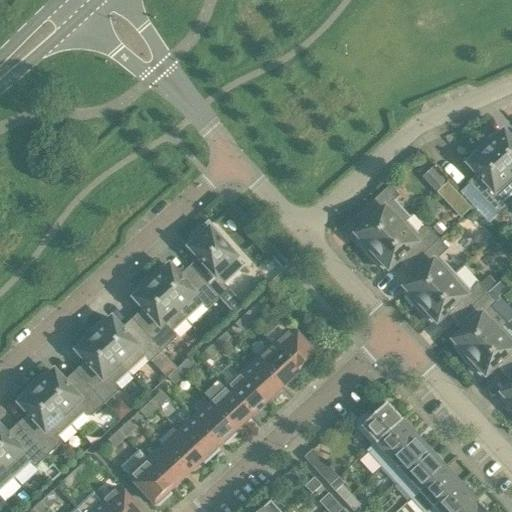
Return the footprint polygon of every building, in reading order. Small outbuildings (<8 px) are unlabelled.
[(488,139),(481,145),(500,166),(511,179),(511,142),(503,133),(498,138),(495,134),(488,139)] [(511,193),(511,179),(481,145),(470,157),(473,161),(467,165),(482,181),(472,190),(497,217),(506,209),(501,203),(511,193)] [(399,197),(389,186),(361,212),(362,213),(363,212),(371,221),(355,235),(360,241),(357,244),(367,257),(406,222),(409,219),(394,202),(399,197)] [(222,238),(208,222),(202,228),(190,241),(193,244),(189,248),(203,264),(194,272),(219,299),(229,290),(224,285),(243,267),(219,241),(222,238)] [(417,234),(406,222),(367,257),(380,269),(383,266),(388,271),(403,256),(411,265),(438,240),(428,229),(423,229),(417,234)] [(447,250),(438,240),(411,265),(419,274),(404,288),(409,294),(405,297),(415,310),(454,275),(438,259),(447,250)] [(160,268),(147,278),(185,321),(202,305),(207,310),(219,299),(194,272),(186,279),(184,276),(179,276),(178,277),(169,267),(164,271),(160,268)] [(469,292),(454,275),(415,310),(428,322),(432,319),(436,324),(452,309),(460,318),(487,294),(477,284),(469,292)] [(185,321),(147,278),(135,291),(138,294),(133,299),(143,309),(142,310),(142,315),(144,318),(137,325),(161,352),(175,339),(176,335),(173,332),(185,321)] [(496,303),(487,294),(460,318),(468,327),(452,341),(457,347),(454,350),(464,364),(502,328),(506,325),(491,308),(496,303)] [(245,315),(252,323),(261,314),(254,306),(245,315)] [(252,323),(245,315),(235,324),(242,331),(252,323)] [(103,321),(89,331),(128,373),(145,358),(150,363),(161,352),(137,325),(129,332),(126,329),(121,329),(120,330),(111,319),(106,324),(103,321)] [(293,327),(292,327),(289,329),(281,321),(264,336),(272,345),(298,373),(303,370),(304,371),(313,363),(314,362),(315,360),(315,359),(315,358),(314,357),(302,344),(305,341),(306,340),(306,339),(307,338),(307,337),(306,336),(306,335),(299,327),(298,327),(297,326),(296,326),(295,326),(294,326),(293,327)] [(511,338),(502,328),(464,364),(477,375),(480,372),(485,377),(500,363),(509,371),(511,368),(511,338)] [(128,373),(89,331),(78,344),(81,347),(76,352),(85,362),(84,363),(84,367),(87,371),(79,378),(104,405),(118,392),(118,388),(115,385),(128,373)] [(213,344),(220,351),(230,343),(223,335),(213,344)] [(220,351),(213,344),(204,352),(211,360),(220,351)] [(266,351),(257,359),(283,388),(298,373),(272,345),(266,351)] [(257,359),(241,374),(267,402),(283,388),(257,359)] [(177,368),(184,376),(194,367),(187,360),(177,368)] [(184,376),(177,368),(168,377),(175,385),(184,376)] [(511,368),(509,371),(511,375),(511,384),(501,395),(505,400),(502,403),(511,415),(511,368)] [(46,373),(32,384),(70,426),(83,414),(86,417),(90,417),(104,405),(79,378),(71,385),(68,382),(64,382),(63,382),(54,372),(49,376),(46,373)] [(241,374),(225,389),(251,417),(267,402),(241,374)] [(70,426),(32,384),(21,396),(24,399),(18,404),(28,415),(27,416),(26,420),(29,423),(22,430),(46,457),(60,445),(61,440),(58,437),(70,426)] [(225,389),(209,403),(237,433),(249,422),(247,420),(251,417),(225,389)] [(150,402),(157,410),(166,401),(159,393),(150,402)] [(157,410),(150,402),(140,411),(147,418),(157,410)] [(209,403),(193,418),(219,446),(223,443),(225,444),(237,433),(209,403)] [(371,445),(372,446),(373,447),(401,421),(401,422),(386,405),(372,417),(368,416),(364,416),(360,419),(358,422),(357,426),(358,430),(371,445)] [(193,418),(178,432),(205,462),(217,451),(215,450),(219,446),(193,418)] [(367,452),(382,468),(415,437),(401,422),(401,421),(373,447),(372,446),(367,452)] [(118,431),(125,439),(134,430),(127,423),(118,431)] [(0,464),(13,479),(30,463),(34,468),(46,457),(22,430),(14,438),(11,434),(6,434),(5,435),(0,429),(0,464)] [(125,439),(118,431),(108,440),(115,448),(125,439)] [(178,432),(162,447),(187,475),(202,461),(204,463),(205,462),(178,432)] [(430,453),(415,437),(382,468),(396,484),(430,453)] [(162,447),(152,456),(146,461),(146,462),(171,490),(187,475),(162,447)] [(303,458),(329,487),(338,479),(312,450),(303,458)] [(159,504),(160,503),(169,495),(168,493),(171,490),(146,462),(146,461),(138,452),(121,468),(153,503),(154,504),(155,504),(157,505),(159,504)] [(444,469),(430,453),(396,484),(411,500),(444,469)] [(0,490),(13,479),(0,464),(0,500),(1,499),(0,498),(0,490)] [(72,473),(79,481),(88,472),(81,464),(72,473)] [(411,500),(421,511),(429,511),(459,485),(444,469),(411,500)] [(79,481),(72,473),(63,482),(70,489),(79,481)] [(306,485),(314,493),(321,487),(313,479),(306,485)] [(429,511),(461,511),(474,501),(459,485),(429,511)] [(335,493),(344,503),(351,496),(342,486),(335,493)] [(138,511),(117,488),(101,503),(100,504),(107,511),(138,511)] [(40,502),(47,510),(56,501),(49,494),(40,502)] [(78,511),(107,511),(100,504),(101,503),(93,494),(76,509),(78,511)] [(328,509),(335,502),(328,494),(321,501),(328,509)] [(344,503),(352,511),(353,511),(360,506),(351,496),(344,503)] [(461,511),(484,511),(478,505),(478,506),(474,501),(461,511)] [(44,511),(47,510),(40,502),(31,511),(44,511)] [(335,502),(328,509),(330,511),(340,511),(342,510),(335,502)] [(278,511),(270,503),(259,511),(278,511)]
